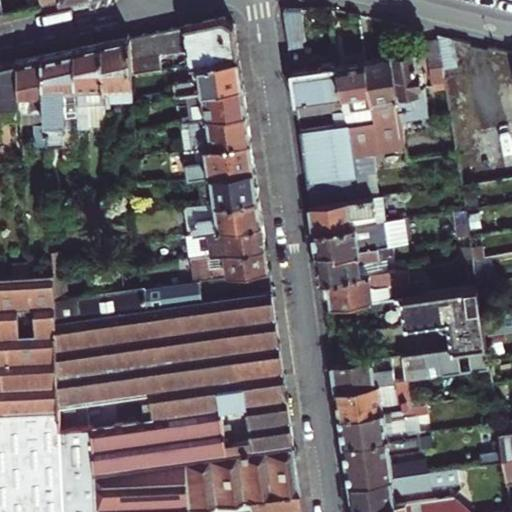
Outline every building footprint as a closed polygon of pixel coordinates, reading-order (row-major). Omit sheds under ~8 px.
[(0,14),(12,12),(10,1),(0,2),(0,14)] [(287,26),(290,48),(308,45),(303,6),(287,5),(284,8),(287,26)] [(226,17),(187,26),(190,50),(189,50),(190,65),(191,65),(200,64),(241,58),(238,40),(236,24),(226,17)] [(190,50),(187,26),(180,27),(173,29),(174,52),(189,50),(190,50)] [(158,32),(160,54),(174,52),(173,29),(165,31),(158,32)] [(161,63),(160,54),(158,32),(145,35),(147,65),(161,63)] [(131,67),(147,65),(145,35),(138,36),(130,38),(131,67)] [(461,69),(456,39),(441,35),(442,41),(446,68),(447,71),(461,69)] [(133,85),(132,73),(131,67),(130,38),(122,40),(104,44),(106,87),(133,85)] [(446,68),(442,41),(429,43),(434,70),(446,68)] [(106,87),(104,44),(94,46),(77,50),(79,104),(79,116),(80,138),(108,136),(106,87)] [(60,54),(43,57),(48,148),(48,150),(63,149),(62,125),(67,125),(66,116),(79,116),(79,104),(77,50),(60,54)] [(421,89),(416,56),(403,57),(392,58),(400,115),(401,120),(429,116),(426,88),(421,89)] [(31,60),(18,63),(21,118),(22,127),(34,126),(35,149),(48,148),(43,57),(31,60)] [(242,71),(241,58),(200,64),(202,79),(193,80),(174,83),(176,95),(181,94),(188,93),(244,85),(242,71)] [(388,117),(400,115),(392,58),(378,60),(366,61),(374,119),(388,117)] [(374,119),(366,61),(351,63),(337,64),(342,95),(297,100),(299,112),(344,106),(346,122),(374,119)] [(0,119),(21,118),(18,63),(10,65),(0,66),(0,119)] [(132,73),(161,69),(161,63),(147,65),(131,67),(132,73)] [(191,65),(193,80),(202,79),(200,64),(191,65)] [(293,69),(297,100),(342,95),(337,64),(334,64),(293,69)] [(244,85),(188,93),(191,115),(184,116),(185,122),(248,113),(247,102),(244,85)] [(181,94),(184,116),(191,115),(188,93),(181,94)] [(460,150),(454,112),(440,114),(441,121),(402,127),(404,145),(406,158),(460,150)] [(251,132),(248,113),(185,122),(183,122),(184,128),(191,127),(194,150),(253,141),(251,132)] [(400,115),(388,117),(392,146),(404,145),(402,127),(401,120),(400,115)] [(374,119),(346,122),(300,128),(305,163),(308,179),(355,173),(375,170),(373,149),(392,146),(388,117),(374,119)] [(255,158),(253,141),(194,150),(186,151),(190,178),(208,176),(213,175),(256,169),(255,158)] [(213,175),(217,202),(260,196),(259,185),(256,169),(213,175)] [(311,203),(358,196),(355,173),(308,179),(311,203)] [(204,204),(217,202),(213,175),(208,176),(208,181),(200,183),(204,204)] [(382,193),(358,196),(311,203),(313,221),(314,228),(385,218),(382,193)] [(194,226),(195,233),(264,222),(262,210),(260,196),(217,202),(219,214),(198,217),(199,225),(194,226)] [(112,218),(111,201),(82,205),(83,222),(112,218)] [(204,204),(185,207),(189,234),(195,233),(194,226),(199,225),(198,217),(219,214),(217,202),(204,204)] [(387,241),(385,218),(314,228),(316,242),(317,251),(375,243),(387,241)] [(264,222),(195,233),(189,234),(193,257),(207,255),(268,246),(266,235),(264,222)] [(376,248),(375,243),(317,251),(320,270),(321,278),(327,277),(380,270),(377,255),(385,254),(384,247),(376,248)] [(257,272),(271,270),(269,258),(268,246),(207,255),(193,257),(187,258),(191,282),(198,281),(257,272)] [(54,276),(54,278),(64,277),(63,253),(53,255),(54,276)] [(406,266),(380,270),(327,277),(330,297),(331,304),(404,294),(422,292),(420,278),(408,280),(406,266)] [(0,278),(0,416),(60,413),(60,409),(56,327),(55,303),(54,278),(54,276),(0,278)] [(54,278),(55,303),(65,302),(64,277),(54,278)] [(56,327),(84,322),(201,303),(198,281),(191,282),(65,302),(55,303),(56,327)] [(452,347),(404,353),(408,376),(465,368),(462,349),(472,348),(474,366),(493,364),(488,333),(486,317),(481,283),(422,292),(404,294),(408,323),(409,332),(449,327),(452,347)] [(201,303),(84,322),(56,327),(60,409),(285,373),(274,291),(201,303)] [(511,312),(486,317),(488,333),(511,328),(511,312)] [(369,358),(333,363),(335,381),(336,386),(395,378),(393,364),(371,368),(369,358)] [(285,373),(60,409),(60,413),(61,432),(94,431),(97,478),(254,451),(251,427),(292,421),(289,398),(285,373)] [(411,404),(408,376),(395,378),(336,386),(339,406),(340,414),(411,404)] [(426,402),(411,404),(340,414),(342,431),(343,440),(419,430),(416,414),(428,413),(426,402)] [(98,511),(97,478),(94,431),(61,432),(60,413),(0,416),(0,511),(98,511)] [(294,433),(292,421),(251,427),(254,451),(296,445),(294,433)] [(419,430),(343,440),(347,467),(349,481),(392,475),(389,452),(421,447),(419,430)] [(511,430),(503,432),(507,459),(510,479),(510,480),(511,479),(511,430)] [(305,511),(296,445),(254,451),(97,478),(98,511),(305,511)] [(507,459),(481,462),(484,482),(510,479),(507,459)] [(456,466),(392,475),(349,481),(351,494),(353,508),(394,502),(392,484),(397,483),(401,491),(431,487),(430,484),(458,480),(456,466)] [(470,511),(452,495),(394,502),(353,508),(353,511),(470,511)]
